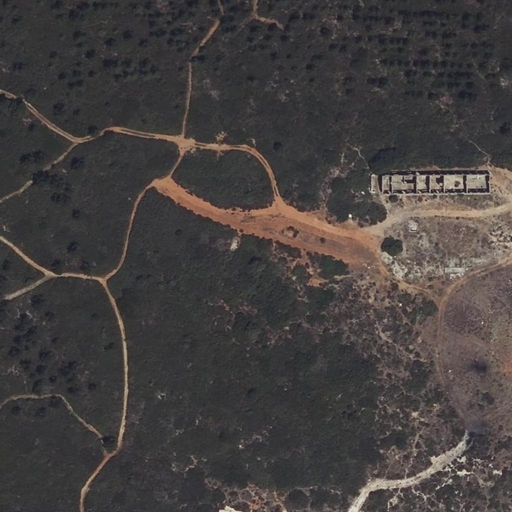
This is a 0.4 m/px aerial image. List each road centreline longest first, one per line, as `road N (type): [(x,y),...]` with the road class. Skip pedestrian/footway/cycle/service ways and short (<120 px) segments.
road 1 (track): [(83,511),(86,479),(108,459),(120,431),(125,345),(115,300),(96,276),(49,269),(0,235)]
road 2 (track): [(511,204),(460,215),(405,212),(378,229)]
